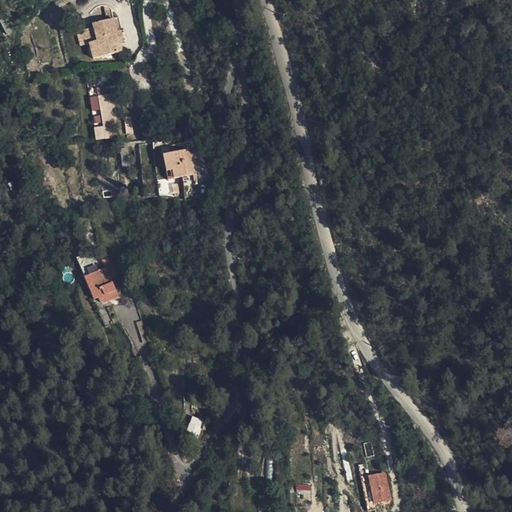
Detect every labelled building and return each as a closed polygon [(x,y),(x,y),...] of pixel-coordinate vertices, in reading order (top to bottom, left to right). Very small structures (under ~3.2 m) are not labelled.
[(88,27),(92,44),(96,60),(116,55),(114,45),(111,35),(108,21),(88,27)] [(96,60),(92,44),(84,46),(88,62),(96,60)] [(94,126),(107,125),(108,137),(118,136),(114,93),(99,94),(100,110),(93,110),(94,126)] [(91,109),(99,108),(97,95),(90,96),(91,109)] [(131,118),(124,118),(126,133),(132,133),(131,118)] [(106,126),(94,127),(95,140),(107,138),(106,126)] [(176,181),(190,178),(193,161),(192,156),(186,157),(185,154),(171,157),(176,181)] [(171,182),(176,181),(171,157),(166,158),(171,182)] [(98,269),(85,271),(87,277),(69,285),(79,307),(85,312),(100,307),(92,288),(102,283),(98,269)] [(79,307),(69,285),(65,286),(74,309),(79,307)] [(198,435),(203,421),(192,416),(187,430),(198,435)] [(183,452),(192,456),(197,442),(188,438),(183,452)] [(370,511),(386,508),(381,482),(365,485),(370,511)]
